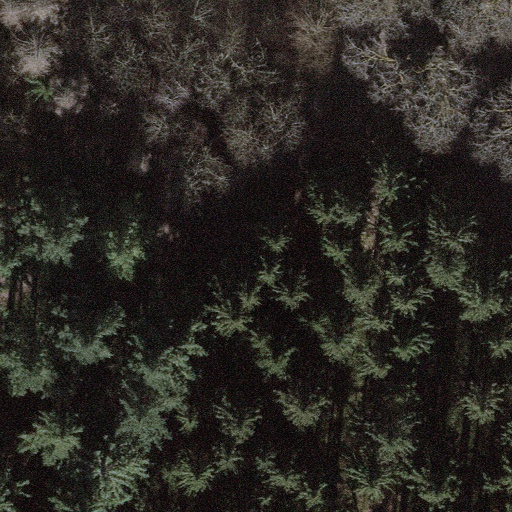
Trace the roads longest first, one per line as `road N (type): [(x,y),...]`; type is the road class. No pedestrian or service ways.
road 1 (track): [(264,176),(83,511)]
road 2 (track): [(0,260),(235,186)]
road 3 (track): [(382,0),(511,206)]
road 4 (track): [(0,145),(235,186)]
road 5 (track): [(264,176),(382,0)]
